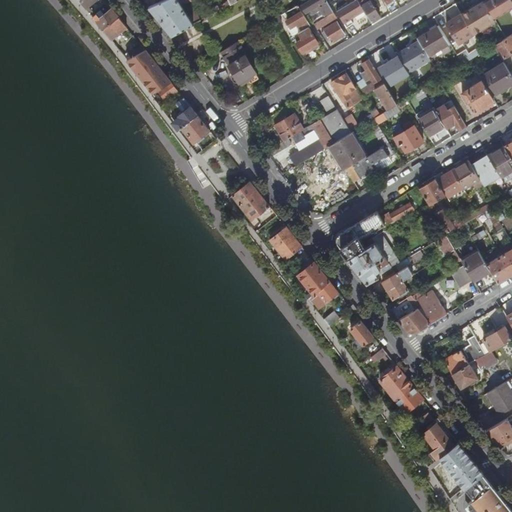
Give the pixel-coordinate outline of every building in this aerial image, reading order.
[(164,0),(150,6),(173,36),(221,9),(219,6),(200,17),(198,12),(190,17),(183,4),(191,0),(194,0),(195,1),(196,0),(164,0)] [(312,0),(303,6),(307,12),(312,9),(314,13),(322,9),(325,15),(315,21),(315,24),(334,12),(331,6),(328,1),(327,0),(326,1),(325,0),(312,0)] [(355,0),(350,3),(338,11),(349,29),(355,25),(353,20),(366,12),(358,0),(355,0)] [(358,0),(366,12),(373,25),(378,22),(376,19),(380,17),(376,10),(378,9),(372,0),(370,0),(368,2),(366,0),(358,0)] [(485,3),(494,19),(507,11),(511,17),(511,1),(511,0),(487,0),(484,2),(485,3)] [(484,1),(470,9),(472,11),(485,3),(484,2),(484,1)] [(462,14),(473,34),(484,27),(483,25),(494,19),(485,3),(472,11),(470,9),(462,14)] [(290,16),(287,18),(292,27),(298,24),(302,31),(309,27),(312,26),(299,5),(287,12),(290,16)] [(113,8),(98,20),(104,28),(120,16),(113,8)] [(447,24),(459,44),(474,35),(473,34),(462,14),(447,24)] [(120,16),(104,28),(109,34),(113,31),(116,35),(128,26),(120,16)] [(276,19),(283,31),(287,28),(282,20),(280,21),(278,17),(276,19)] [(494,19),(483,25),(484,27),(495,21),(494,19)] [(325,30),(332,42),(344,34),(337,22),(325,30)] [(420,41),(429,56),(450,43),(440,26),(418,39),(420,41)] [(299,34),(300,36),(297,39),(299,42),(297,43),(302,52),(318,42),(309,27),(302,31),(299,34)] [(494,46),(497,51),(500,50),(505,58),(511,53),(511,42),(506,46),(503,40),(494,46)] [(420,41),(398,54),(407,70),(409,73),(431,60),(429,56),(420,41)] [(222,52),(235,73),(234,74),(233,74),(233,76),(232,76),(232,78),(233,79),(233,80),(234,81),(235,82),(236,82),(237,82),(238,82),(239,82),(240,81),(252,74),(256,72),(246,55),(238,42),(222,52)] [(142,44),(130,51),(133,57),(146,49),(142,44)] [(481,47),(469,55),(467,51),(458,56),(463,65),(471,60),(484,52),(481,47)] [(129,59),(154,92),(167,84),(172,82),(146,49),(133,57),(129,59)] [(361,90),(365,95),(375,89),(384,84),(366,55),(360,59),(366,69),(361,72),(366,80),(371,77),(374,82),(366,87),(361,90)] [(511,75),(504,63),(481,77),(483,81),(492,95),(511,83),(511,75)] [(346,72),(330,81),(339,95),(343,102),(357,93),(354,87),(355,86),(346,72)] [(252,74),(240,81),(243,85),(254,78),(252,74)] [(358,84),(361,90),(366,87),(363,81),(362,80),(357,83),(358,84)] [(483,81),(467,90),(467,91),(463,94),(468,102),(473,100),(479,109),(495,100),(492,95),(483,81)] [(375,89),(387,111),(397,105),(385,83),(384,84),(375,89)] [(163,94),(166,98),(173,93),(167,84),(154,92),(158,97),(163,94)] [(322,101),(329,113),(337,108),(329,96),(322,101)] [(387,111),(379,115),(382,119),(386,117),(388,120),(401,112),(399,109),(407,105),(404,100),(397,105),(387,111)] [(452,101),(436,111),(446,127),(446,129),(455,123),(461,132),(468,127),(452,101)] [(191,106),(179,115),(180,116),(175,120),(182,128),(184,126),(199,115),(191,106)] [(329,113),(304,128),(292,136),(296,143),(307,137),(306,136),(315,130),(320,138),(291,156),(297,166),(330,146),(352,132),(344,120),(337,108),(329,113)] [(419,118),(430,137),(446,127),(436,111),(434,108),(419,118)] [(295,113),(276,125),(285,140),(286,139),(292,136),(304,128),(295,113)] [(184,126),(195,142),(211,130),(199,115),(184,126)] [(352,115),(344,120),(352,132),(359,128),(352,115)] [(368,122),(372,127),(377,123),(374,118),(368,122)] [(182,128),(175,120),(172,122),(170,123),(177,131),(178,130),(182,128)] [(403,126),(406,130),(413,126),(410,122),(403,126)] [(406,130),(395,137),(400,146),(402,145),(406,152),(424,141),(414,125),(413,126),(406,130)] [(330,146),(344,169),(346,168),(366,156),(352,132),(330,146)] [(214,135),(201,145),(204,149),(218,139),(214,135)] [(274,147),(279,152),(290,145),(286,139),(285,140),(274,147)] [(346,168),(348,172),(354,182),(377,168),(374,165),(373,162),(377,160),(378,162),(389,155),(391,155),(396,153),(389,142),(380,148),(380,149),(367,157),(367,156),(366,156),(346,168)] [(489,156),(501,175),(502,176),(511,169),(511,157),(505,146),(489,156)] [(266,152),(271,157),(279,152),(274,147),(266,152)] [(473,165),(481,178),(485,185),(501,175),(489,156),(473,165)] [(455,172),(459,179),(464,187),(465,188),(481,178),(473,165),(470,160),(462,165),(463,167),(455,172)] [(276,165),(284,174),(292,169),(288,164),(285,165),(282,162),(276,165)] [(344,169),(327,180),(331,186),(332,188),(343,181),(341,177),(347,173),(348,172),(346,168),(344,169)] [(437,178),(446,194),(450,200),(457,195),(456,192),(464,187),(459,179),(453,182),(451,179),(447,179),(443,172),(436,176),(437,178)] [(341,177),(343,181),(351,195),(358,191),(347,173),(341,177)] [(437,178),(421,188),(428,201),(429,201),(432,207),(435,205),(433,202),(446,194),(437,178)] [(234,195),(258,226),(263,222),(258,216),(271,206),(251,181),(235,194),(234,195)] [(324,182),(312,189),(316,195),(328,188),(324,182)] [(412,190),(421,205),(428,201),(421,188),(419,188),(418,187),(412,190)] [(464,187),(456,192),(457,195),(466,190),(465,188),(464,187)] [(511,193),(510,190),(494,200),(494,201),(497,205),(511,195),(511,193)] [(494,201),(478,211),(480,215),(485,212),(492,208),(497,205),(494,201)] [(410,203),(391,214),(390,212),(383,216),(388,225),(414,209),(410,203)] [(434,210),(448,234),(451,232),(464,224),(465,224),(462,220),(453,204),(449,206),(452,210),(449,212),(454,221),(452,222),(442,206),(434,210)] [(489,219),(482,222),(485,227),(492,224),(497,232),(504,227),(492,208),(485,212),(489,219)] [(379,210),(341,233),(339,243),(342,247),(359,234),(368,249),(351,259),(369,281),(392,267),(379,246),(395,237),(389,226),(388,225),(383,216),(379,210)] [(478,210),(462,220),(465,224),(480,215),(478,211),(478,210)] [(272,239),(287,258),(294,253),(303,246),(288,227),(272,239)] [(446,235),(455,249),(459,247),(451,232),(448,234),(446,235)] [(472,237),(474,242),(481,238),(478,233),(472,237)] [(359,234),(342,247),(351,259),(368,249),(359,234)] [(438,240),(447,255),(456,250),(455,249),(446,235),(438,240)] [(294,253),(298,260),(308,252),(303,246),(294,253)] [(478,248),(461,259),(463,261),(480,251),(478,248)] [(511,248),(488,264),(491,270),(499,283),(511,275),(511,248)] [(409,257),(413,264),(425,257),(420,250),(409,257)] [(447,255),(456,270),(465,265),(463,261),(461,259),(456,250),(447,255)] [(463,261),(465,265),(473,279),(480,274),(482,276),(491,270),(488,264),(480,251),(463,261)] [(298,260),(303,267),(313,259),(308,252),(298,260)] [(315,262),(299,275),(315,294),(319,291),(331,281),(315,262)] [(453,272),(462,286),(473,279),(465,265),(456,270),(453,272)] [(400,269),(393,273),(394,275),(398,273),(402,279),(405,277),(400,269)] [(394,275),(383,282),(388,290),(415,274),(414,272),(405,277),(402,279),(398,273),(394,275)] [(415,274),(388,290),(393,299),(409,290),(406,285),(417,278),(415,274)] [(319,291),(327,301),(339,292),(331,281),(319,291)] [(413,296),(417,301),(424,297),(420,291),(413,296)] [(424,297),(417,301),(429,316),(434,322),(448,314),(433,291),(424,297)] [(419,308),(399,319),(410,332),(415,333),(432,323),(427,317),(419,308)] [(337,311),(326,319),(331,325),(341,317),(337,311)] [(362,321),(351,329),(364,344),(374,336),(362,321)] [(511,337),(505,326),(484,339),(491,351),(493,350),(511,338),(511,337)] [(469,341),(475,350),(480,358),(486,354),(476,337),(469,341)] [(383,348),(374,355),(378,360),(380,359),(387,353),(383,348)] [(465,356),(470,364),(480,358),(475,350),(465,356)] [(487,353),(490,358),(496,355),(493,350),(491,351),(487,353)] [(457,359),(448,365),(454,373),(470,364),(465,356),(462,351),(454,355),(457,359)] [(470,364),(454,373),(462,388),(485,374),(480,365),(491,359),(490,358),(487,353),(486,354),(480,358),(470,364)] [(398,367),(382,380),(397,399),(413,386),(398,367)] [(511,377),(488,392),(501,413),(511,405),(511,377)] [(413,386),(397,399),(407,411),(423,398),(413,386)] [(429,412),(416,422),(421,428),(434,418),(429,412)] [(511,414),(487,430),(500,446),(511,438),(511,425),(511,423),(511,421),(511,414)] [(425,433),(436,448),(433,451),(439,458),(455,445),(438,423),(441,420),(439,417),(428,426),(430,429),(425,433)] [(439,458),(429,466),(435,475),(448,465),(460,481),(446,491),(452,499),(467,487),(483,473),(459,442),(455,445),(439,458)] [(483,473),(467,487),(476,499),(490,487),(503,503),(505,501),(492,485),(483,473)] [(490,487),(476,499),(468,505),(473,511),(491,511),(503,503),(490,487)] [(503,503),(510,511),(511,511),(511,509),(505,501),(503,503)] [(510,511),(503,503),(491,511),(510,511)]
